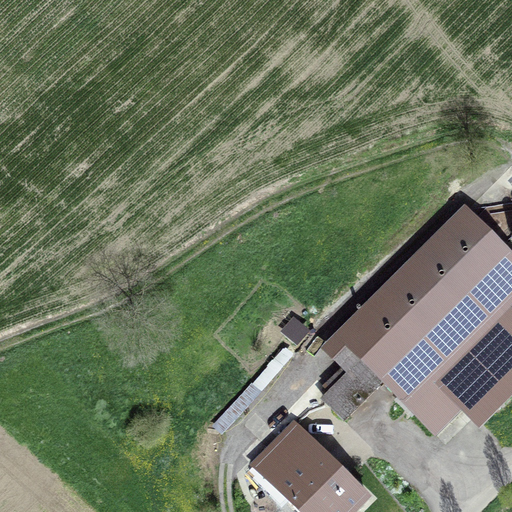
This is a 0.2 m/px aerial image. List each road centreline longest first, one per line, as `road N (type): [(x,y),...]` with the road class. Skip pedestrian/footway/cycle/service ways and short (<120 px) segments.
road 1 (track): [(511,145),(487,135),(445,139),(282,205),(99,315),(0,352)]
road 2 (track): [(227,511),(229,450),(315,367)]
